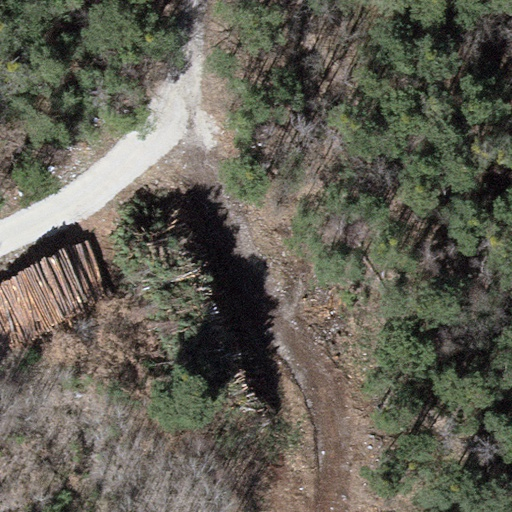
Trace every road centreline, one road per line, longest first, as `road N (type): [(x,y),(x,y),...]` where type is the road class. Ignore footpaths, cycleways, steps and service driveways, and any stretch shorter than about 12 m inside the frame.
road 1 (track): [(178,106),(320,400),(334,511)]
road 2 (track): [(0,248),(55,226),(178,106),(206,0)]
